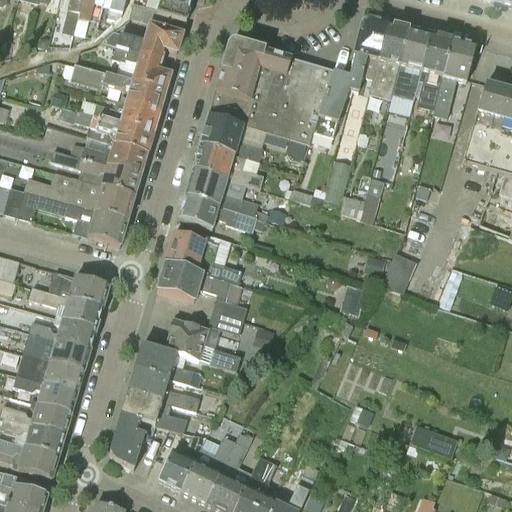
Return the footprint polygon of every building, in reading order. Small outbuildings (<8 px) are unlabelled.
[(0,0),(0,8),(6,10),(8,0),(0,0)] [(37,8),(38,5),(39,0),(18,0),(18,3),(37,8)] [(61,37),(73,40),(77,22),(78,17),(82,0),(61,0),(61,1),(58,12),(67,14),(61,37)] [(82,0),(78,17),(77,22),(88,24),(93,5),(101,7),(103,0),(82,0)] [(121,19),(126,0),(113,0),(107,22),(116,24),(121,19)] [(174,22),(174,21),(185,25),(189,12),(188,12),(191,0),(133,0),(131,10),(152,16),(174,22)] [(482,0),(482,3),(503,9),(505,0),(482,0)] [(511,0),(505,0),(503,9),(511,10),(511,0)] [(115,51),(161,64),(165,53),(176,56),(181,38),(170,35),(174,22),(152,16),(131,10),(127,22),(147,28),(142,44),(113,36),(101,47),(115,51)] [(361,81),(372,84),(377,64),(385,29),(368,25),(361,29),(350,72),(362,75),(357,96),(358,96),(361,81)] [(368,98),(390,103),(407,35),(385,29),(377,64),(372,84),(368,98)] [(392,99),(413,104),(420,75),(429,40),(407,35),(390,103),(390,104),(392,99)] [(416,110),(433,115),(450,45),(429,40),(420,75),(413,104),(418,85),(422,86),(416,110)] [(36,50),(47,53),(50,43),(43,41),(38,43),(36,50)] [(456,85),(465,88),(474,51),(450,45),(433,115),(432,119),(447,123),(456,85)] [(312,136),(332,75),(236,47),(227,53),(207,120),(243,131),(243,130),(288,143),(307,149),(308,149),(312,136)] [(114,80),(165,96),(169,79),(158,75),(161,64),(115,51),(112,63),(119,65),(114,80)] [(36,76),(49,77),(49,68),(36,71),(36,76)] [(117,104),(124,106),(159,116),(165,96),(114,80),(74,69),(70,84),(102,94),(103,90),(121,95),(125,92),(128,93),(126,101),(121,100),(119,104),(117,104)] [(348,80),(332,75),(312,136),(333,142),(337,127),(348,94),(357,96),(362,75),(350,72),(348,80)] [(511,96),(484,89),(462,166),(504,178),(498,198),(511,202),(511,96)] [(50,107),(64,111),(68,99),(54,94),(50,107)] [(96,108),(92,119),(153,137),(159,116),(124,106),(117,104),(116,109),(123,111),(121,119),(118,118),(116,114),(96,108)] [(112,148),(146,159),(153,137),(92,119),(77,115),(74,127),(89,131),(86,140),(112,148)] [(233,159),(245,163),(259,167),(263,152),(239,145),(243,131),(207,120),(199,149),(233,158),(233,159)] [(359,137),(356,148),(363,150),(366,139),(359,137)] [(301,167),(307,149),(288,143),(284,155),(289,163),(301,167)] [(146,159),(112,148),(108,159),(73,148),(69,158),(79,161),(140,180),(146,159)] [(242,174),(245,163),(233,159),(233,158),(199,149),(191,175),(225,184),(226,184),(227,184),(259,194),(263,182),(263,180),(242,174)] [(140,180),(79,161),(77,174),(102,180),(99,191),(134,201),(140,180)] [(240,218),(264,225),(267,226),(269,219),(256,214),(258,207),(241,202),(241,203),(226,198),(224,203),(222,202),(227,184),(226,184),(225,184),(191,175),(183,201),(240,218)] [(51,189),(27,182),(23,196),(37,200),(68,210),(69,209),(127,226),(134,201),(99,191),(55,178),(51,189)] [(365,197),(369,182),(361,180),(357,195),(365,197)] [(371,182),(367,198),(379,202),(384,185),(371,182)] [(419,188),(415,200),(427,203),(430,192),(419,188)] [(0,218),(2,219),(9,194),(0,191),(0,218)] [(2,219),(16,223),(23,196),(9,193),(9,194),(2,219)] [(290,202),(321,212),(324,203),(293,193),(292,194),(290,201),(290,202)] [(37,200),(23,196),(16,223),(30,226),(37,200)] [(364,205),(343,199),(338,217),(359,223),(364,205)] [(262,235),(264,225),(240,218),(183,201),(177,224),(212,234),(217,220),(220,221),(219,223),(226,225),(226,228),(251,237),(252,232),(262,235)] [(76,224),(72,238),(119,252),(127,226),(69,209),(68,210),(65,221),(76,224)] [(286,218),(271,214),(267,226),(283,230),(286,218)] [(218,250),(173,237),(164,268),(230,288),(237,290),(240,279),(241,276),(213,267),(218,250)] [(395,257),(380,290),(403,298),(417,267),(395,257)] [(363,275),(381,280),(386,264),(367,259),(363,275)] [(0,283),(13,286),(19,266),(0,260),(0,283)] [(226,302),(230,288),(164,268),(156,296),(195,307),(199,294),(226,302)] [(440,309),(450,312),(460,277),(450,274),(440,309)] [(32,293),(101,313),(107,292),(54,276),(48,296),(32,291),(32,293)] [(0,283),(0,298),(12,302),(16,287),(13,286),(0,283)] [(55,323),(94,335),(101,313),(32,293),(28,304),(56,312),(54,319),(56,319),(55,323)] [(357,323),(362,306),(357,305),(359,299),(350,297),(348,302),(343,301),(338,318),(357,323)] [(211,316),(243,326),(247,312),(216,303),(211,316)] [(321,318),(312,313),(306,325),(315,330),(321,318)] [(243,326),(211,316),(207,330),(238,340),(243,326)] [(340,343),(342,339),(340,339),(346,326),(328,316),(318,331),(340,343)] [(28,338),(88,356),(94,335),(55,323),(51,334),(50,332),(31,326),(31,328),(21,325),(19,335),(28,337),(28,338)] [(164,356),(176,359),(176,358),(236,377),(240,362),(204,351),(209,335),(179,327),(180,325),(175,323),(169,327),(168,332),(170,332),(164,356)] [(340,339),(342,339),(353,346),(359,333),(346,326),(340,339)] [(274,337),(262,333),(256,352),(269,355),(274,337)] [(22,359),(82,377),(88,356),(28,338),(22,359)] [(379,344),(366,340),(360,360),(373,364),(379,344)] [(133,373),(168,384),(197,391),(201,378),(173,369),(176,359),(164,356),(140,349),(133,373)] [(331,365),(335,367),(340,358),(335,356),(331,365)] [(76,398),(82,377),(22,359),(15,380),(76,398)] [(166,393),(168,384),(133,373),(126,397),(161,407),(196,416),(200,402),(166,393)] [(30,407),(70,419),(76,398),(15,380),(12,391),(33,397),(36,393),(39,394),(36,404),(31,402),(30,407)] [(158,417),(161,407),(126,397),(120,420),(155,431),(168,434),(169,433),(183,437),(186,424),(158,417)] [(0,421),(3,423),(63,440),(70,419),(30,407),(29,411),(34,413),(31,422),(27,421),(25,416),(2,409),(0,417),(0,421)] [(350,423),(367,430),(373,417),(355,410),(350,423)] [(138,458),(141,445),(161,451),(168,434),(155,431),(120,420),(108,458),(114,466),(132,475),(138,458)] [(0,444),(57,462),(63,440),(3,423),(0,431),(0,433),(16,438),(13,447),(0,442),(0,444)] [(451,464),(459,445),(417,430),(410,449),(451,464)] [(179,497),(204,509),(240,436),(228,431),(214,459),(201,452),(194,467),(179,497)] [(204,509),(209,511),(235,511),(245,491),(251,478),(238,472),(253,441),(245,437),(245,439),(240,436),(204,509)] [(157,487),(179,497),(194,467),(201,452),(206,442),(192,439),(184,456),(185,460),(172,455),(157,487)] [(10,472),(36,479),(51,484),(57,462),(0,444),(0,464),(12,468),(10,472)] [(418,453),(408,449),(405,457),(415,460),(418,453)] [(495,460),(506,464),(509,452),(498,449),(495,460)] [(235,511),(272,511),(276,506),(274,505),(274,506),(271,505),(272,503),(258,496),(272,467),(271,467),(275,457),(264,452),(251,478),(245,491),(235,511)] [(301,511),(319,474),(307,468),(286,511),(276,506),(272,511),(301,511)] [(0,507),(15,511),(42,511),(45,501),(42,500),(45,491),(48,492),(49,491),(0,477),(0,507)] [(303,511),(320,511),(324,506),(309,499),(303,511)]
